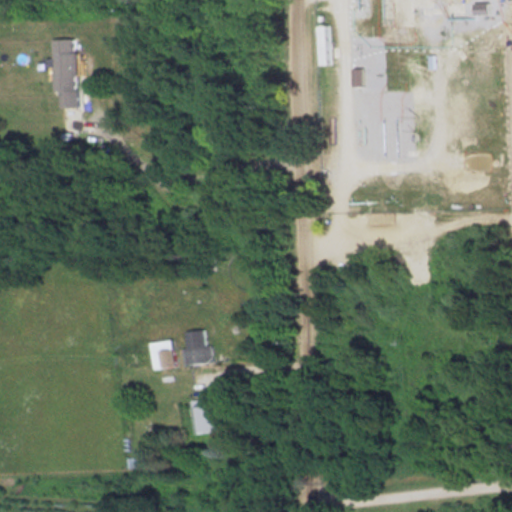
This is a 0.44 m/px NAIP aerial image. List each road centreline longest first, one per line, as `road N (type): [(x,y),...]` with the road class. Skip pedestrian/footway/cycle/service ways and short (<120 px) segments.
road 1 (residential): [(313,511),(296,0)]
road 2 (residential): [(313,511),(511,484)]
